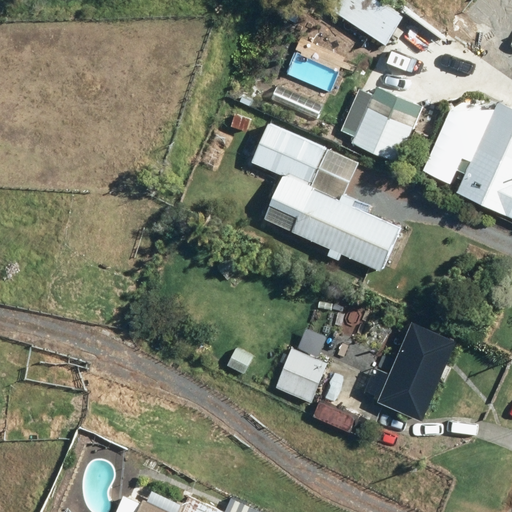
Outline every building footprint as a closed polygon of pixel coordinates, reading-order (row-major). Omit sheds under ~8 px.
[(408,17),(383,0),(368,0),(359,14),(393,38),(408,17)] [(357,138),(403,158),(427,102),(383,82),(380,91),(365,84),(346,127),(359,133),(357,138)] [(463,187),(511,209),(511,98),(505,95),(463,187)] [(237,121),(253,128),(259,114),(243,107),(237,121)] [(352,247),(393,265),(412,220),(363,199),(365,194),(353,190),(369,156),(279,117),(260,157),(306,176),(298,195),(312,201),(301,226),(341,242),(338,250),(349,255),(352,247)] [(420,169),(449,181),(457,161),(428,149),(420,169)] [(221,263),(231,277),(244,267),(236,254),(221,263)] [(386,397),(433,417),(468,335),(422,315),(386,397)] [(338,352),(344,335),(317,324),(311,340),(338,352)] [(283,384),(318,399),(336,358),(299,343),(283,384)] [(327,418),(344,424),(350,410),(333,404),(327,418)] [(227,511),(230,507),(195,493),(188,507),(152,494),(150,498),(131,490),(121,511),(227,511)]
